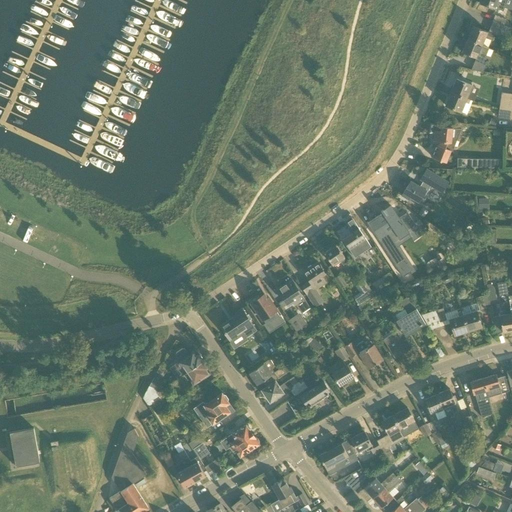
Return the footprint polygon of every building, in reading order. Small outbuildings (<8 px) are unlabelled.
[(503,11),(506,0),(481,0),(481,3),(480,3),(480,4),(503,11)] [(511,29),(504,26),(506,20),(495,16),(492,23),(511,29)] [(509,40),(511,32),(511,29),(492,23),(489,32),(473,26),(468,39),(482,45),(485,37),(492,40),(494,35),(509,40)] [(482,45),(468,39),(463,52),(462,52),(476,58),(471,70),(483,72),(487,63),(483,61),(489,48),(482,45)] [(451,92),(471,100),(472,97),(468,95),(472,86),(456,79),(451,92)] [(469,104),(471,100),(451,92),(446,105),(461,112),(465,102),(469,104)] [(511,120),(511,113),(499,111),(498,118),(511,120)] [(441,127),(441,125),(431,124),(430,133),(435,133),(434,141),(439,142),(432,157),(446,163),(451,151),(453,152),(457,141),(462,129),(441,127)] [(502,168),(502,160),(458,159),(458,167),(502,168)] [(448,183),(427,170),(421,180),(424,181),(421,188),(411,182),(402,195),(409,200),(411,198),(419,203),(426,191),(425,190),(428,184),(443,192),(448,183)] [(488,208),(489,198),(478,198),(478,208),(488,208)] [(403,225),(391,206),(384,211),(383,211),(382,212),(384,215),(380,218),(379,216),(368,223),(379,240),(395,263),(404,257),(389,234),(403,225)] [(362,242),(366,240),(365,239),(366,239),(352,218),(346,221),(354,233),(343,240),(353,255),(358,251),(359,252),(365,247),(362,242)] [(345,257),(337,245),(325,253),(333,265),(340,260),(344,265),(348,262),(345,257)] [(326,274),(321,267),(320,267),(318,263),(303,272),(310,282),(302,287),(307,296),(326,283),(322,276),(326,274)] [(340,288),(347,285),(341,275),(334,279),(340,288)] [(363,291),(353,297),(359,306),(368,300),(369,301),(376,296),(365,280),(358,284),(363,291)] [(301,294),(296,286),(295,286),(296,287),(293,289),(288,282),(277,290),(288,306),(293,302),(296,306),(297,306),(302,314),(311,308),(302,295),(301,295),(300,294),(301,294)] [(511,330),(511,313),(509,296),(506,282),(498,284),(500,298),(503,298),(506,315),(500,316),(503,332),(511,330)] [(489,301),(489,300),(496,299),(493,287),(486,289),(488,295),(489,301)] [(243,309),(251,303),(263,320),(277,311),(271,302),(269,303),(264,295),(260,297),(258,293),(241,305),(243,309)] [(491,307),(489,300),(489,301),(488,295),(476,299),(480,311),(491,307)] [(396,332),(384,340),(395,357),(408,349),(400,337),(420,325),(420,326),(422,324),(424,322),(408,296),(400,302),(408,314),(392,324),(396,332)] [(368,301),(356,308),(364,322),(365,324),(370,321),(369,319),(364,311),(371,306),(376,303),(373,298),(368,301)] [(256,330),(253,326),(242,309),(236,314),(238,317),(234,320),(233,319),(221,327),(230,341),(242,333),(245,338),(256,330)] [(462,311),(458,312),(457,310),(445,314),(443,309),(422,315),(430,329),(451,323),(455,336),(468,331),(462,311)] [(477,311),(467,314),(466,310),(462,311),(468,331),(482,327),(477,311)] [(289,320),(297,332),(307,325),(300,313),(289,320)] [(261,330),(255,334),(258,339),(265,336),(261,330)] [(309,345),(315,350),(320,343),(314,339),(309,345)] [(382,360),(373,345),(371,341),(365,345),(363,342),(356,346),(369,368),(382,360)] [(345,347),(352,358),(358,354),(351,343),(345,347)] [(334,352),(340,361),(348,355),(342,346),(334,352)] [(179,361),(178,362),(181,367),(181,369),(184,375),(204,362),(203,362),(202,361),(203,359),(201,356),(199,356),(198,355),(196,356),(193,351),(189,354),(185,349),(182,348),(176,352),(176,356),(179,361)] [(288,364),(282,368),(275,373),(272,369),(275,367),(270,359),(250,372),(258,384),(262,382),(265,387),(278,379),(278,378),(292,369),(288,364)] [(332,374),(340,386),(342,384),(342,386),(347,383),(346,382),(355,376),(348,365),(346,366),(342,360),(329,368),(333,374),(332,374)] [(204,362),(184,375),(187,379),(191,380),(194,385),(209,374),(206,370),(208,368),(207,367),(207,365),(205,363),(204,362)] [(487,395),(488,395),(495,393),(496,395),(504,393),(505,396),(511,394),(509,383),(500,386),(497,374),(482,378),(487,395)] [(290,389),(295,396),(303,391),(308,387),(303,379),(298,383),(294,377),(280,386),(276,380),(262,390),(263,391),(262,393),(264,397),(266,396),(270,402),(278,397),(279,398),(283,396),(283,394),(284,393),(290,389)] [(487,395),(482,378),(470,382),(474,395),(479,393),(480,399),(478,400),(483,417),(494,414),(488,395),(487,395)] [(310,406),(327,395),(329,394),(328,393),(330,391),(324,381),(317,386),(315,383),(303,391),(305,393),(289,404),(295,414),(310,405),(310,406)] [(158,392),(154,387),(150,385),(149,386),(144,396),(150,405),(153,403),(160,414),(167,409),(168,408),(158,392)] [(437,394),(443,408),(447,416),(461,410),(455,395),(453,396),(450,389),(437,394)] [(202,407),(207,415),(202,419),(208,427),(234,409),(228,401),(228,399),(225,395),(223,395),(222,393),(202,407)] [(434,412),(443,408),(437,394),(425,400),(428,407),(426,408),(432,422),(438,420),(434,412)] [(399,429),(400,428),(409,423),(412,429),(417,426),(414,421),(414,420),(408,408),(407,408),(407,410),(403,412),(402,411),(393,416),(399,429)] [(395,458),(389,447),(405,438),(400,428),(399,429),(393,416),(382,422),(389,435),(377,441),(381,449),(382,449),(389,462),(395,458)] [(470,416),(465,418),(469,428),(475,426),(470,416)] [(232,451),(254,435),(250,430),(251,428),(249,426),(247,425),(246,424),(227,438),(232,445),(230,447),(232,451)] [(425,437),(431,434),(426,424),(420,427),(425,437)] [(34,428),(10,433),(16,467),(40,462),(34,428)] [(143,511),(149,509),(133,484),(147,475),(133,453),(139,436),(135,428),(128,432),(112,477),(121,491),(132,511),(143,511)] [(437,444),(443,440),(438,430),(431,434),(437,444)] [(371,444),(364,431),(351,439),(358,452),(366,448),(367,451),(371,450),(373,453),(381,449),(377,441),(371,444)] [(196,433),(186,439),(189,443),(198,437),(196,433)] [(254,435),(232,451),(235,454),(237,453),(241,458),(260,444),(259,443),(260,441),(258,439),(256,438),(254,435)] [(464,458),(473,455),(466,436),(464,437),(457,439),(462,451),(464,458)] [(193,449),(202,443),(198,437),(189,443),(193,449)] [(354,453),(348,441),(341,444),(342,444),(328,452),(327,451),(319,456),(322,461),(327,471),(330,475),(345,467),(342,460),(354,453)] [(193,449),(200,459),(209,453),(202,443),(193,449)] [(204,472),(196,458),(191,461),(188,457),(184,450),(179,453),(195,482),(206,475),(204,472)] [(185,487),(195,482),(179,453),(174,456),(178,463),(180,467),(175,470),(185,487)] [(163,457),(168,467),(175,464),(169,454),(163,457)] [(205,467),(207,470),(208,473),(220,466),(216,460),(205,467)] [(494,471),(496,464),(487,460),(482,466),(494,471)] [(478,467),(476,473),(484,476),(486,470),(478,467)] [(343,478),(354,491),(368,478),(362,468),(357,471),(357,470),(352,472),(352,473),(343,478)] [(364,488),(373,498),(397,477),(396,477),(393,473),(381,483),(376,478),(364,488)] [(421,480),(416,474),(408,482),(412,487),(421,480)] [(381,508),(383,507),(393,497),(389,492),(402,480),(398,475),(396,477),(397,477),(373,498),(381,508)] [(302,493),(296,497),(290,487),(289,488),(284,479),(272,485),(282,504),(281,505),(283,508),(299,499),(302,506),(308,503),(302,493)] [(425,485),(421,480),(412,487),(417,492),(425,485)] [(121,511),(132,511),(121,491),(110,498),(118,510),(119,509),(121,511)] [(410,511),(424,500),(421,497),(417,500),(416,499),(404,510),(400,505),(391,511),(410,511)] [(231,506),(234,509),(236,511),(261,511),(251,502),(247,505),(241,498),(240,499),(238,498),(231,502),(233,504),(231,506)] [(424,500),(410,511),(421,511),(425,509),(426,510),(430,506),(425,500),(424,501),(424,500)]
